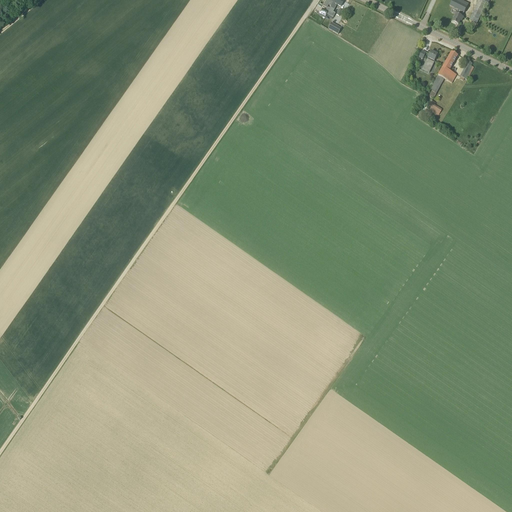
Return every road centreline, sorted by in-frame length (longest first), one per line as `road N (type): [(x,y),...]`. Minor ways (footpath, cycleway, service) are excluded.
road 1 (track): [(0,449),(316,0)]
road 2 (tertiary): [(511,71),(365,0)]
